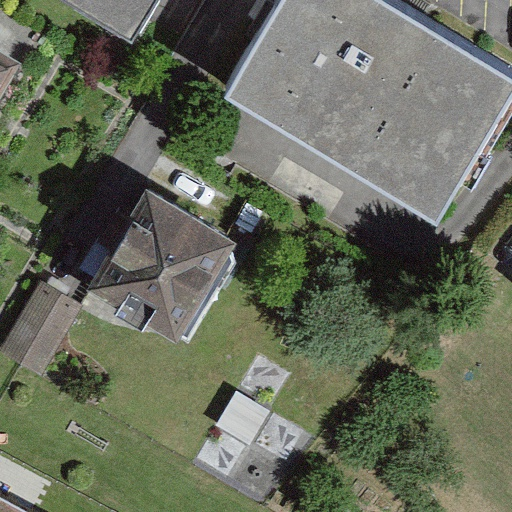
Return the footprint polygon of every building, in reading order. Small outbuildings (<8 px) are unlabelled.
[(172,0),(81,0),(149,40),(172,0)] [(511,105),(511,61),(405,0),(285,0),(236,85),(452,209),(511,105)] [(0,111),(36,45),(0,26),(0,111)] [(265,228),(175,176),(119,273),(208,325),(265,228)] [(92,303),(52,279),(10,349),(50,373),(92,303)] [(61,511),(0,479),(0,511),(61,511)]
